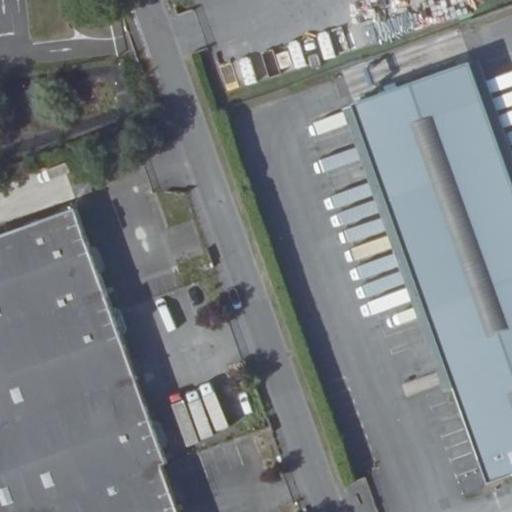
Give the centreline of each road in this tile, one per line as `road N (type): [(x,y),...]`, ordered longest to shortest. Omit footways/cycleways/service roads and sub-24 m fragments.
road 1 (residential): [(148,0),(328,511)]
road 2 (unknown): [(436,511),(416,432),(387,362),(338,291),(275,116)]
